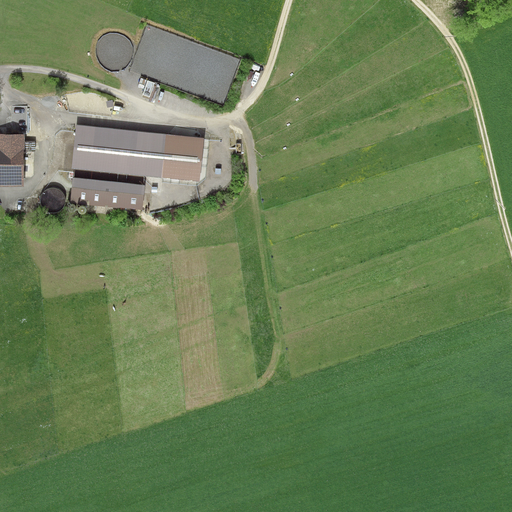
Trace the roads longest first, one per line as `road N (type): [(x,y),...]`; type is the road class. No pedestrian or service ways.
road 1 (track): [(289,0),(260,89),(219,122),(56,72),(0,70)]
road 2 (track): [(511,248),(460,56),(414,0)]
